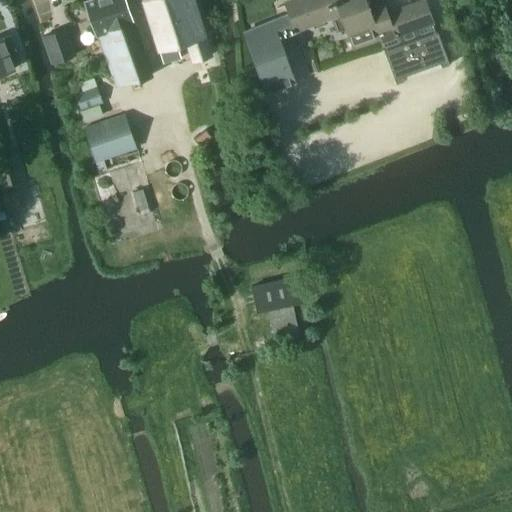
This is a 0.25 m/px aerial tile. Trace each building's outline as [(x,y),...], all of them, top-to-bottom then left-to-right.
[(133,21),(125,0),(84,0),(97,33),(99,33),(106,53),(117,49),(110,29),(133,21)] [(193,0),(143,0),(159,49),(176,43),(186,40),(192,59),(211,55),(193,0)] [(293,0),(284,3),(288,14),(243,30),(265,92),(295,82),(279,38),(294,32),(300,48),(325,39),(327,44),(343,39),(348,37),(352,46),(380,37),(395,83),(403,80),(402,76),(439,64),(441,68),(449,65),(426,0),(420,0),(387,12),(382,0),(372,0),(367,2),(365,0),(293,0)] [(152,74),(133,21),(110,29),(117,49),(106,53),(118,85),(152,74)] [(66,29),(44,37),(52,61),(74,54),(66,29)] [(0,73),(13,69),(9,59),(17,57),(10,38),(3,41),(2,40),(0,40),(0,73)] [(176,43),(159,49),(163,62),(164,64),(181,59),(180,56),(176,43)] [(97,87),(74,93),(80,109),(103,102),(97,87)] [(136,147),(124,113),(83,127),(95,161),(136,147)] [(213,138),(206,128),(194,137),(202,147),(213,138)] [(0,188),(17,184),(10,156),(0,158),(0,188)] [(304,300),(298,274),(250,285),(256,310),(304,300)] [(299,336),(294,305),(267,311),(274,342),(299,336)]
